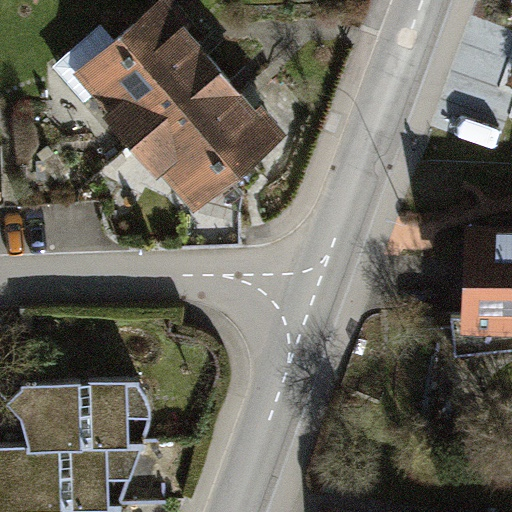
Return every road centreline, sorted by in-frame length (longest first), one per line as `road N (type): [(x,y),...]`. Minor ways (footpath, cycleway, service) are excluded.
road 1 (residential): [(323,271),(0,283)]
road 2 (residential): [(323,271),(423,0)]
road 3 (residential): [(241,511),(323,271)]
